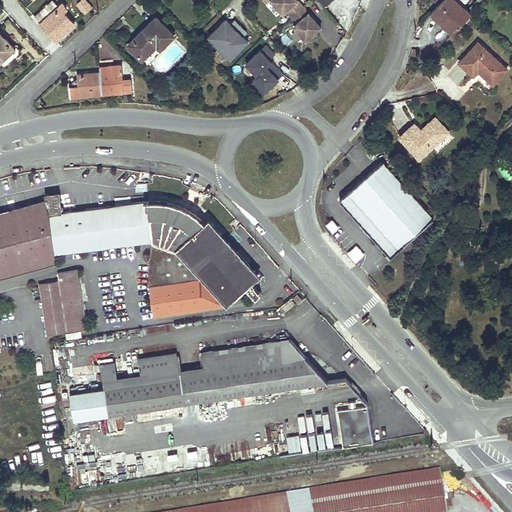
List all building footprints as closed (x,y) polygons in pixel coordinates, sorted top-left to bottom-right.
[(85,12),(88,10),(91,7),(84,0),(80,0),(76,4),(85,12)] [(305,40),(320,27),(296,0),(270,0),(282,14),(286,10),(296,23),(293,26),(305,40)] [(470,14),(454,0),(441,0),(438,4),(432,10),(437,14),(435,16),(453,32),(461,23),(470,14)] [(62,11),(64,10),(66,8),(60,1),(55,5),(51,1),(34,16),(55,40),(73,23),(62,11)] [(146,62),(160,49),(173,35),(156,17),(128,44),(146,62)] [(227,17),(206,37),(229,61),(249,41),(227,17)] [(0,59),(2,58),(13,48),(0,33),(0,59)] [(507,68),(479,42),(460,62),(474,74),(478,69),(481,67),(485,70),(482,73),(493,83),(507,68)] [(264,44),(245,63),(256,75),(270,61),(268,59),(273,54),(264,44)] [(270,61),(256,75),(251,80),(263,92),(282,73),(270,61)] [(99,72),(101,93),(132,90),(130,79),(122,80),(121,64),(98,67),(99,72)] [(99,72),(88,73),(78,74),(78,85),(69,86),(70,96),(101,93),(99,72)] [(448,131),(434,116),(429,121),(435,129),(438,126),(445,134),(448,131)] [(435,129),(429,121),(424,126),(426,128),(424,130),(422,128),(416,121),(399,137),(418,158),(445,134),(438,126),(435,129)] [(433,218),(382,161),(340,198),(390,256),(433,218)] [(250,283),(259,275),(208,219),(204,222),(200,217),(195,214),(190,210),(185,207),(179,204),(173,202),(167,201),(162,201),(158,201),(153,201),(129,204),(80,211),(61,213),(58,192),(52,193),(46,194),(46,199),(56,262),(60,260),(58,253),(131,243),(152,240),(151,248),(149,284),(153,316),(154,316),(224,308),(225,304),(226,304),(245,287),(255,298),(260,294),(250,283)] [(51,263),(56,262),(46,199),(0,211),(0,276),(27,270),(51,263)] [(332,218),(326,224),(334,231),(339,224),(332,218)] [(39,284),(43,309),(47,334),(49,334),(86,328),(77,269),(58,272),(59,281),(39,284)] [(301,298),(297,293),(292,297),(297,302),(301,298)] [(295,305),(289,299),(285,303),(290,309),(295,305)] [(104,386),(70,391),(74,419),(184,402),(198,400),(228,395),(257,391),(327,380),(306,357),(290,339),(202,352),(205,372),(181,376),(178,355),(177,355),(176,352),(138,357),(141,381),(118,385),(114,361),(101,363),(104,386)] [(337,409),(344,447),(373,442),(367,405),(337,409)] [(444,511),(438,473),(287,498),(288,511),(444,511)] [(288,511),(287,498),(199,511),(288,511)]
